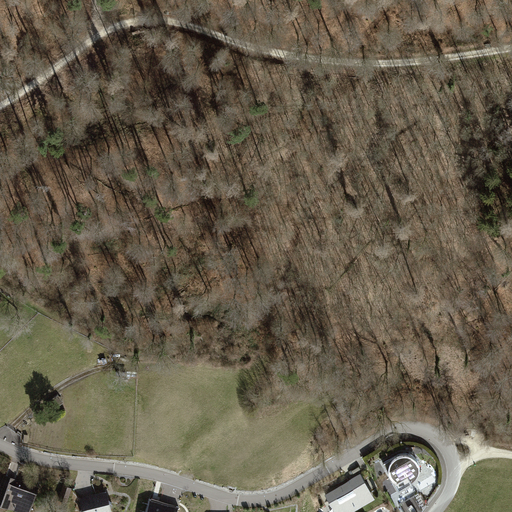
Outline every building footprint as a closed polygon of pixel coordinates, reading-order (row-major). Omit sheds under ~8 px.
[(389,464),(388,469),(389,474),(392,478),(395,481),(409,474),(414,480),(417,476),(419,471),(419,466),(417,461),(414,457),(409,454),(404,453),(399,454),(394,456),(391,460),(389,464)] [(359,473),(323,493),(333,511),(350,511),(373,499),(359,473)] [(8,478),(0,475),(0,508),(11,511),(28,511),(34,494),(6,484),(8,478)] [(110,511),(105,491),(77,498),(80,511),(110,511)] [(175,511),(179,504),(150,497),(146,511),(175,511)]
